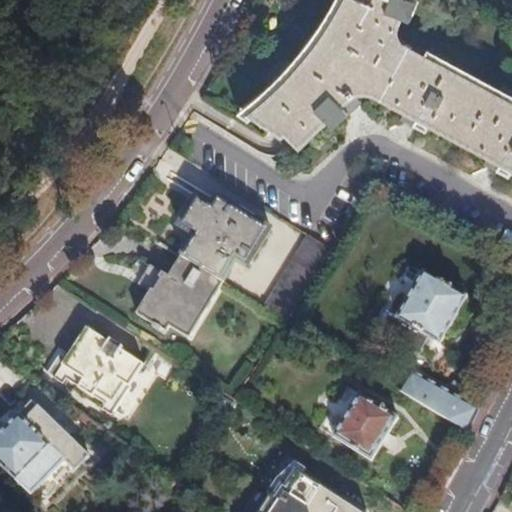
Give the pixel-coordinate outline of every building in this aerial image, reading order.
[(261,95),(238,113),(249,121),(252,118),(248,115),(288,76),(319,40),(343,2),(343,0),(335,0),(306,45),(261,95)] [(371,95),(375,96),(405,113),(416,119),(413,123),(426,130),(429,125),(489,158),(499,164),(496,169),(509,176),(511,171),(511,100),(426,54),(404,42),(400,38),(399,35),(399,28),(403,18),(410,21),(418,2),(414,0),(343,0),(343,2),(319,40),(288,76),(248,115),(252,118),(282,138),(285,135),(299,149),(327,122),(333,128),(348,113),(343,107),(353,98),(358,96),(362,95),(371,95)] [(511,94),(429,48),(426,54),(511,100),(511,94)] [(358,104),(353,98),(343,107),(348,113),(358,104)] [(416,119),(405,113),(403,118),(413,123),(416,119)] [(489,158),(486,163),(496,169),(499,164),(489,158)] [(179,227),(194,236),(181,258),(224,283),(237,262),(247,269),(271,230),(218,197),(213,206),(197,197),(179,227)] [(511,234),(506,231),(498,245),(511,252),(511,234)] [(309,237),(308,237),(264,308),(288,322),(332,251),(309,237)] [(168,328),(188,340),(224,283),(181,258),(169,276),(150,265),(139,284),(152,291),(136,317),(152,326),(151,329),(163,336),(168,328)] [(396,320),(388,314),(378,331),(420,357),(431,339),(441,345),(468,298),(424,273),(396,320)] [(97,344),(82,334),(66,360),(72,364),(63,378),(114,410),(142,365),(120,351),(122,347),(109,339),(107,342),(101,339),(97,344)] [(407,371),(391,362),(381,379),(397,389),(407,371)] [(411,373),(401,391),(468,431),(484,400),(454,384),(449,393),(411,373)] [(398,419),(346,387),(319,429),(371,461),(398,419)] [(0,433),(0,465),(31,496),(64,461),(75,471),(89,457),(31,402),(29,404),(21,397),(10,409),(17,415),(0,433)] [(75,471),(64,461),(34,493),(45,503),(75,471)] [(360,511),(335,495),(330,503),(320,496),(324,489),(296,470),(286,486),(282,484),(273,496),(270,494),(258,511),(360,511)]
